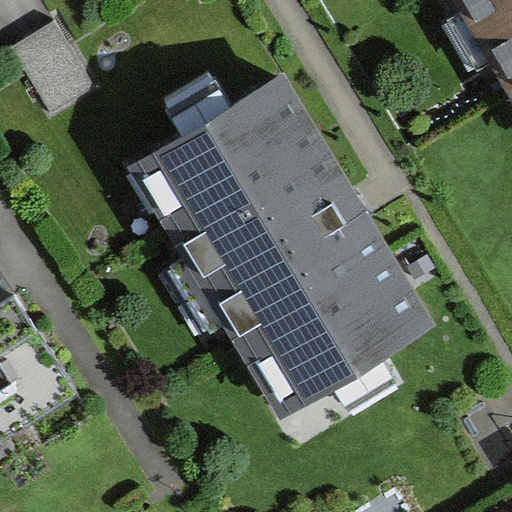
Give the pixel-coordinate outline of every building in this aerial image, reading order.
[(511,11),(511,0),(466,0),(482,28),(511,11)] [(511,11),(482,28),(511,79),(511,11)] [(93,80),(57,18),(9,47),(46,108),(93,80)] [(277,409),(432,319),(283,65),(128,155),(277,409)] [(0,439),(72,393),(10,295),(0,301),(0,439)]
